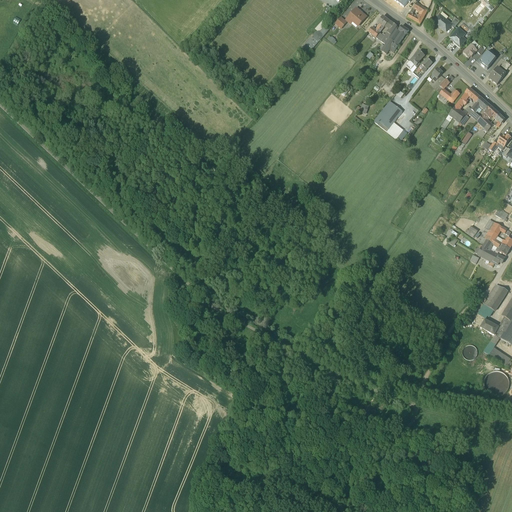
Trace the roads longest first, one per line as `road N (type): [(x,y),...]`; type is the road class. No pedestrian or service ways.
road 1 (track): [(0,88),(230,304),(422,394)]
road 2 (tertiary): [(373,0),(511,119)]
